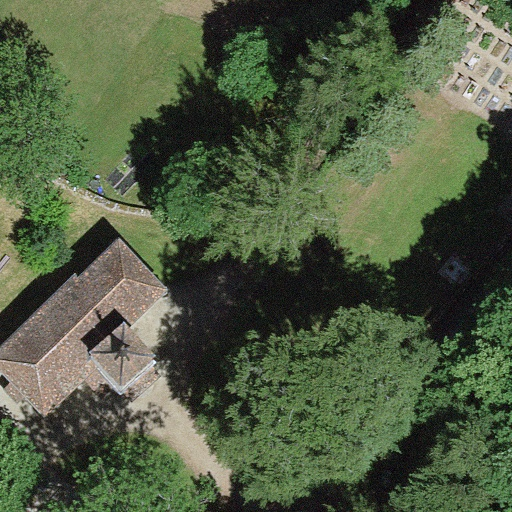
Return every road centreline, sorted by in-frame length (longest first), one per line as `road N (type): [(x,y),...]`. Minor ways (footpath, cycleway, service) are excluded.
road 1 (track): [(218,511),(511,254)]
road 2 (track): [(511,275),(272,511)]
